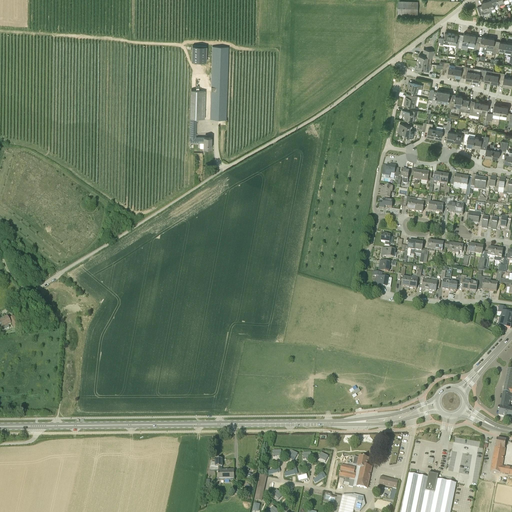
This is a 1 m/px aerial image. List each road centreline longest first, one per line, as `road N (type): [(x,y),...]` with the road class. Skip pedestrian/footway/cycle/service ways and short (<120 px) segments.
road 1 (unclassified): [(0,314),(316,116),(395,57)]
road 2 (secondary): [(36,425),(319,423),(408,414)]
road 3 (residential): [(511,303),(372,291),(364,269),(379,215)]
road 4 (residential): [(511,172),(485,169),(457,151),(433,165),(416,162),(407,150),(386,146)]
